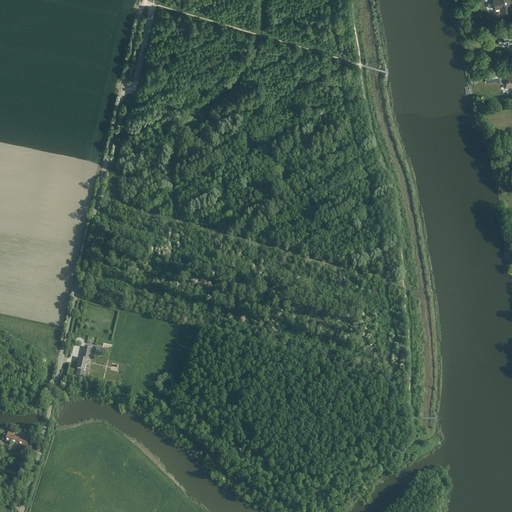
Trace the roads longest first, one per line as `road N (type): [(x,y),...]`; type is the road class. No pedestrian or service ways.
road 1 (unknown): [(75,389),(119,396),(166,421),(217,465),(288,499),(388,462),(394,332),(331,0)]
road 2 (residential): [(49,409),(143,0)]
